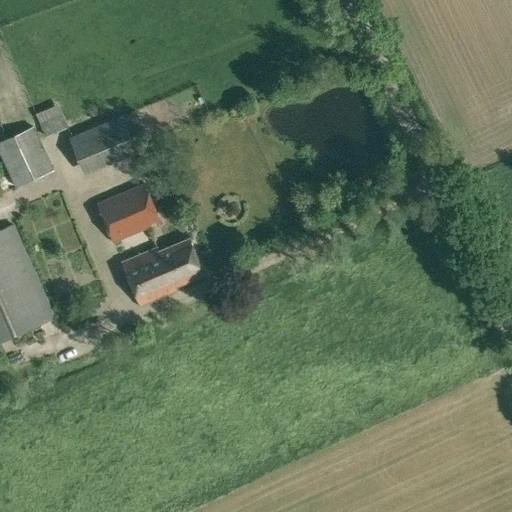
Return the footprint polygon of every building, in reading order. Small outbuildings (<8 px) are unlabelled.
[(36,111),(44,134),(67,126),(59,103),(36,111)] [(71,137),(86,174),(139,152),(124,115),(71,137)] [(0,141),(0,152),(16,187),(55,169),(34,126),(0,141)] [(99,203),(114,243),(163,223),(147,184),(99,203)] [(0,230),(0,340),(54,316),(13,224),(0,230)] [(122,261),(140,305),(176,290),(174,286),(205,273),(190,237),(159,250),(157,246),(122,261)]
